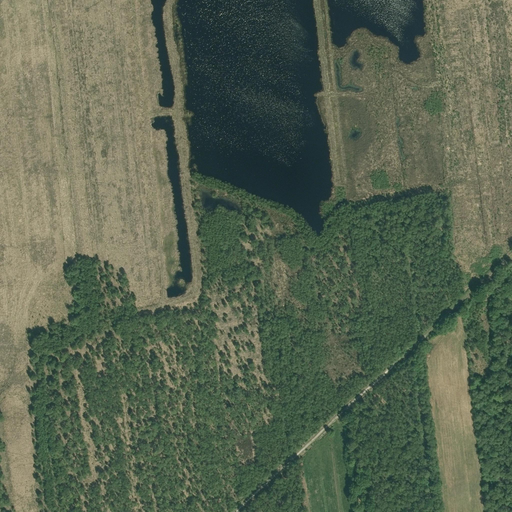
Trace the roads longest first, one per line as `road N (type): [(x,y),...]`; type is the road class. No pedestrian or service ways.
road 1 (track): [(511,252),(230,511)]
road 2 (track): [(431,511),(411,347)]
